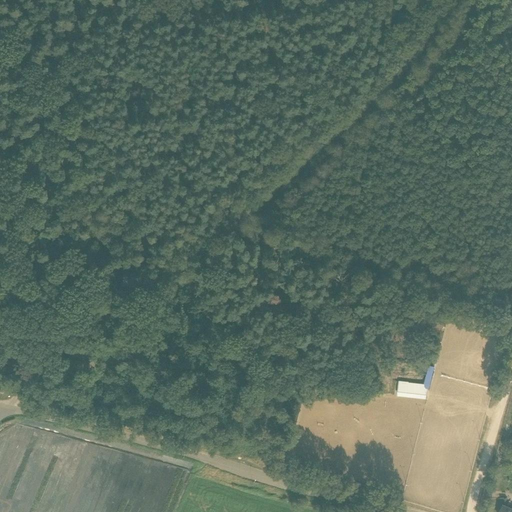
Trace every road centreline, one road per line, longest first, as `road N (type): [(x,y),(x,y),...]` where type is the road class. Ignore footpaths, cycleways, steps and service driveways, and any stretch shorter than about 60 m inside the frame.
road 1 (unclassified): [(6,408),(83,331),(237,222),(402,60),(446,0)]
road 2 (unclassified): [(406,511),(6,408)]
